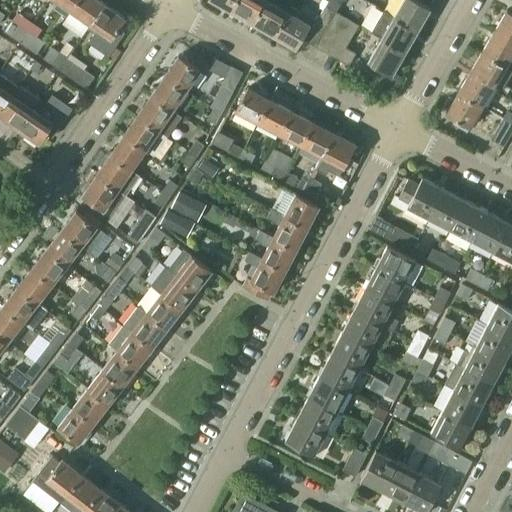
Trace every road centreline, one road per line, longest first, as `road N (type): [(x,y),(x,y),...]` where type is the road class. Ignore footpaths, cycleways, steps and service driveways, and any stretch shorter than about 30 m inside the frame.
road 1 (residential): [(228,449),(397,132)]
road 2 (residential): [(397,132),(167,11)]
road 3 (residential): [(167,11),(47,183)]
road 4 (residential): [(397,132),(473,0)]
road 5 (residential): [(346,511),(228,449)]
road 6 (residential): [(511,190),(397,132)]
